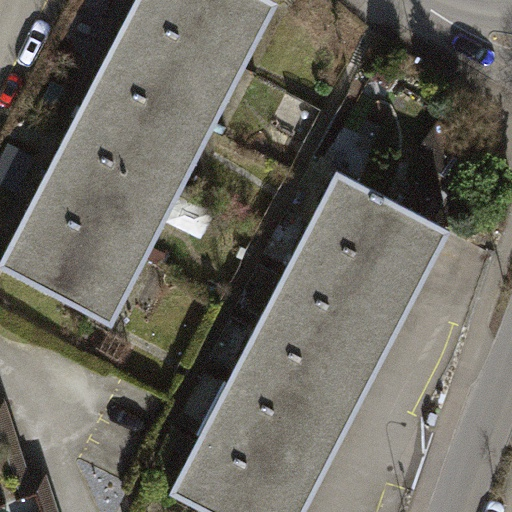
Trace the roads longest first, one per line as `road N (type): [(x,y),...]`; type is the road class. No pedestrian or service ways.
road 1 (residential): [(81,511),(27,389),(0,365)]
road 2 (unclassified): [(462,511),(511,376)]
